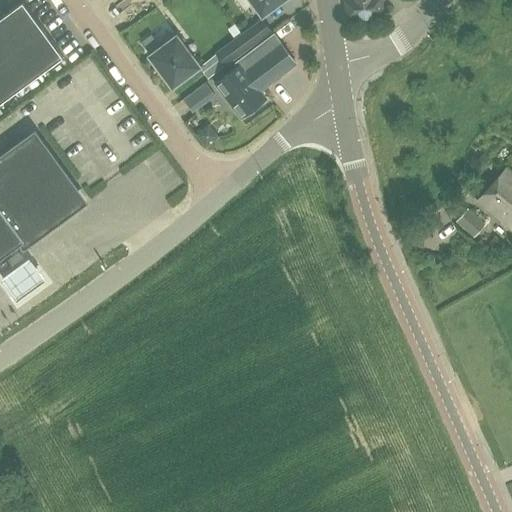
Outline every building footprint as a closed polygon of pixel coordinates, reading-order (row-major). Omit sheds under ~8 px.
[(253,0),(264,14),(282,0),(253,0)] [(383,3),(382,0),(344,0),(347,20),(349,20),(383,16),(384,16),(383,3)] [(0,19),(0,49),(26,85),(65,57),(24,2),(0,19)] [(264,18),(243,34),(252,47),(274,31),(264,18)] [(246,68),(242,63),(216,83),(224,94),(242,116),(266,98),(261,92),(298,63),(274,32),(245,54),(251,64),(246,68)] [(252,47),(243,34),(217,53),(227,66),(252,47)] [(178,35),(151,55),(174,85),(200,65),(178,35)] [(0,104),(26,85),(0,49),(0,104)] [(183,100),(191,109),(213,93),(205,83),(183,100)] [(0,257),(24,241),(26,243),(84,201),(35,135),(0,160),(0,257)] [(511,172),(507,168),(479,201),(511,228),(511,172)] [(459,222),(475,236),(485,224),(469,210),(459,222)] [(43,277),(29,257),(2,276),(16,296),(43,277)]
